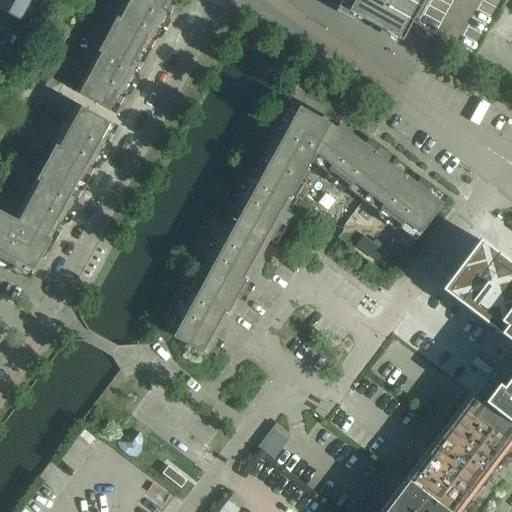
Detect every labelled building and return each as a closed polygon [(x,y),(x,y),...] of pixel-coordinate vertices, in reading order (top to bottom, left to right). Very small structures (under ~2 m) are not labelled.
[(0,0),(0,7),(20,18),(19,19),(21,20),(31,1),(31,0),(0,0)] [(125,97),(131,95),(139,79),(138,74),(156,40),(162,38),(171,22),(169,17),(178,1),(182,2),(182,1),(180,0),(126,0),(76,93),(115,114),(125,97)] [(511,0),(343,0),(340,7),(402,42),(412,23),(415,24),(434,35),(475,57),(477,54),(483,43),(490,31),(501,37),(510,41),(511,36),(511,0)] [(0,45),(0,64),(2,65),(9,51),(0,45)] [(65,82),(51,75),(45,86),(58,94),(65,82)] [(0,254),(14,262),(10,269),(29,279),(51,240),(53,242),(54,242),(64,225),(69,223),(75,214),(64,208),(70,199),(77,202),(95,168),(101,166),(106,157),(96,151),(101,142),(108,145),(118,127),(69,101),(66,108),(59,119),(68,124),(47,162),(38,158),(28,176),(37,181),(15,220),(0,211),(0,254)] [(284,211),(298,186),(311,162),(327,174),(327,179),(342,190),(347,190),(378,213),(379,218),(393,230),(399,229),(415,241),(448,198),(432,185),(430,187),(420,180),(416,185),(391,166),(397,158),(380,145),(378,148),(369,140),(364,146),(338,125),(336,127),(292,103),(282,121),(277,123),(269,137),(271,142),(252,177),(246,178),(238,193),(240,198),(219,236),(214,237),(210,244),(206,251),(208,257),(188,292),(183,293),(179,301),(175,308),(177,313),(166,333),(214,360),(218,353),(224,341),(222,340),(228,329),(222,326),(237,298),(245,303),(255,284),(253,283),(259,272),(253,269),(268,240),(273,243),(277,245),(283,234),(287,226),(285,225),(290,214),(284,211)] [(511,265),(480,240),(441,290),(444,292),(460,305),(495,331),(501,323),(511,331),(511,375),(503,388),(498,385),(485,403),(511,424),(511,265)] [(373,243),(365,254),(374,261),(382,250),(373,243)] [(498,468),(495,466),(511,443),(511,424),(485,403),(471,393),(406,479),(403,483),(380,511),(453,511),(463,500),(470,505),(498,468)] [(120,449),(130,456),(141,451),(142,440),(138,439),(134,436),(132,432),(122,437),(120,449)] [(258,449),(274,461),(284,448),(268,436),(258,449)] [(168,466),(162,474),(181,489),(187,481),(168,466)] [(238,511),(240,510),(228,500),(219,511),(238,511)]
